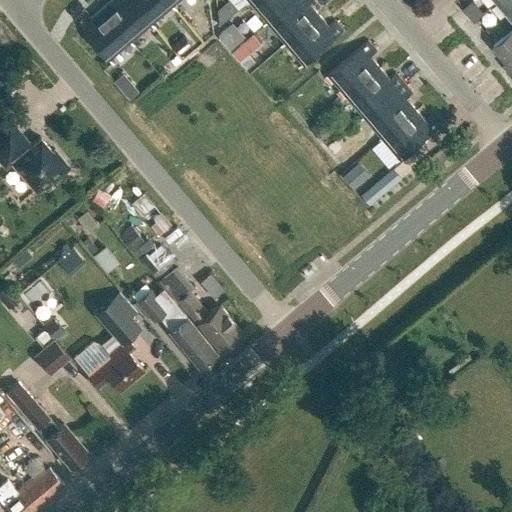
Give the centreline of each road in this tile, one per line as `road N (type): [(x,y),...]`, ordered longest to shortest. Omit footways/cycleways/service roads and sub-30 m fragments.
road 1 (residential): [(286,330),(17,9)]
road 2 (tertiary): [(286,330),(509,142)]
road 3 (tertiary): [(73,511),(286,330)]
road 4 (residential): [(509,142),(380,0)]
